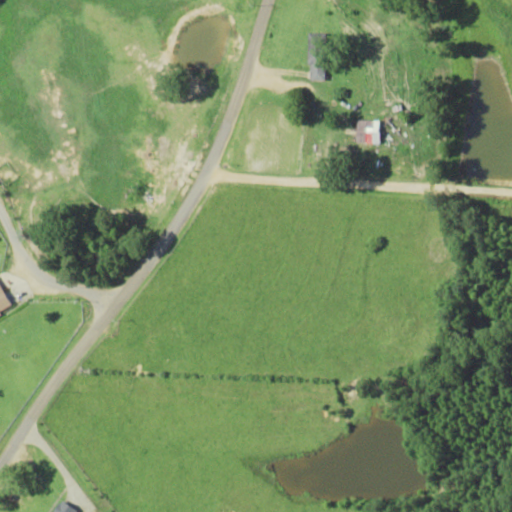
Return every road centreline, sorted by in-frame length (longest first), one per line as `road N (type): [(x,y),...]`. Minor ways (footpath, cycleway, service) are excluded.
road 1 (residential): [(3,511),(165,276),(304,0)]
road 2 (residential): [(296,9),(511,151)]
road 3 (residential): [(165,276),(0,127)]
